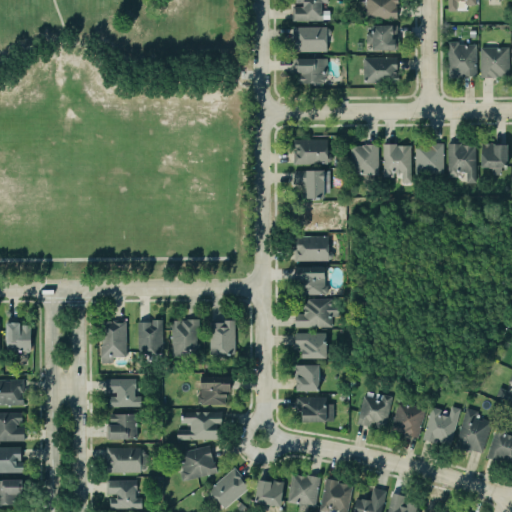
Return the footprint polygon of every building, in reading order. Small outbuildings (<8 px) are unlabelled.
[(368,0),(369,20),(401,19),(400,0),(368,0)] [(450,0),(451,12),(460,12),(460,5),(479,5),(478,0),(450,0)] [(399,26),(375,27),(375,35),(368,35),(369,44),(376,44),(376,52),(399,52),(399,26)] [(330,27),(296,28),(296,53),(330,52),(330,27)] [(451,44),(450,77),(478,78),(478,44),(451,44)] [(483,78),(511,78),(511,47),(482,48),(483,78)] [(399,58),(365,59),(366,83),(400,82),(399,58)] [(329,60),(300,60),(301,85),(329,85),(329,60)] [(295,164),(331,165),(331,140),(296,140),(295,164)] [(386,176),(404,176),(404,182),(414,181),(413,145),(385,146),(386,176)] [(445,145),(418,145),(418,175),(445,175),(445,145)] [(478,145),(450,145),(450,176),(468,176),(468,183),(478,184),(478,145)] [(510,145),(484,146),(485,169),(494,169),(494,173),(511,172),(510,145)] [(354,147),(355,176),(381,175),(380,146),(354,147)] [(330,200),(329,172),(295,172),(296,186),(303,186),(304,201),(330,200)] [(297,263),(332,262),(331,237),(297,238),(297,263)] [(330,295),(329,267),(301,267),(301,295),(330,295)] [(334,299),(307,299),(307,315),(295,315),(296,328),(333,327),(333,316),(341,316),(341,305),(334,306),(334,299)] [(202,320),(175,320),(175,357),(201,357),(202,320)] [(140,354),(165,354),(166,322),(141,321),(140,354)] [(129,357),(129,322),(104,323),(105,364),(116,364),(116,358),(129,357)] [(214,322),(213,355),(238,355),(239,323),(214,322)] [(9,352),(34,352),(35,324),(10,323),(9,352)] [(306,359),(329,359),(329,333),(296,334),(297,347),(306,347),(306,359)] [(322,365),(298,366),(299,392),(323,392),(322,365)] [(203,376),(202,404),(232,406),(234,378),(203,376)] [(0,405),(26,404),(26,379),(0,380),(0,405)] [(111,408),(143,407),(143,396),(138,396),(138,379),(109,380),(109,395),(111,395),(111,408)] [(511,383),(511,390),(501,388),(498,400),(511,403),(511,383)] [(359,422),(387,428),(394,397),(384,395),(383,400),(365,396),(359,422)] [(307,422),(336,422),(336,405),(327,405),(327,397),(298,397),(298,411),(307,411),(307,422)] [(422,437),(426,408),(398,404),(394,433),(422,437)] [(426,440),(454,446),(462,409),(453,407),(451,417),(441,415),(442,409),(432,408),(426,440)] [(487,453),(491,421),(479,419),(480,411),(465,409),(460,448),(487,453)] [(24,412),(0,412),(0,441),(27,442),(26,427),(25,427),(24,412)] [(179,441),(222,440),(222,426),(226,426),(226,412),(185,413),(185,424),(192,423),(193,430),(179,430),(179,441)] [(139,415),(113,414),(113,425),(109,425),(108,440),(139,440),(139,415)] [(489,457),(511,463),(511,434),(498,430),(489,457)] [(188,481),(219,472),(212,445),(180,454),(188,481)] [(25,447),(0,447),(0,473),(26,473),(25,447)] [(146,473),(146,449),(110,448),(109,472),(146,473)] [(211,488),(226,508),(252,489),(238,468),(211,488)] [(290,502),(317,507),(322,478),(294,474),(290,502)] [(28,495),(27,480),(0,480),(0,486),(1,506),(20,505),(20,495),(28,495)] [(144,509),(144,498),(138,498),(139,481),(109,480),(108,496),(112,496),(112,508),(144,509)] [(284,507),(287,483),(261,480),(258,504),(284,507)] [(349,511),(355,485),(327,480),(322,510),(331,511),(349,511)] [(384,511),(389,491),(375,488),(372,501),(359,499),(356,511),(384,511)] [(418,511),(420,504),(407,501),(408,496),(394,493),(390,511),(418,511)]
